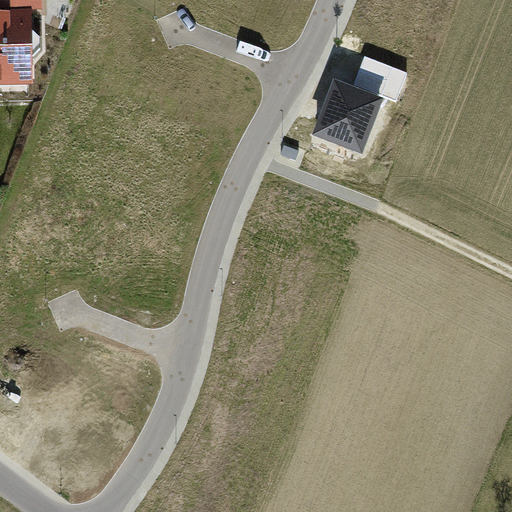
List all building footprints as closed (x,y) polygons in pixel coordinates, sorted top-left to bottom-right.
[(44,0),(0,0),(0,14),(30,13),(45,13),(44,0)] [(0,14),(0,88),(33,88),(30,13),(0,14)] [(366,57),(355,84),(398,101),(408,73),(366,57)] [(336,78),(314,133),(363,153),(385,98),(336,78)] [(287,145),(283,156),(298,161),(302,150),(287,145)] [(19,432),(51,455),(61,440),(29,418),(19,432)]
